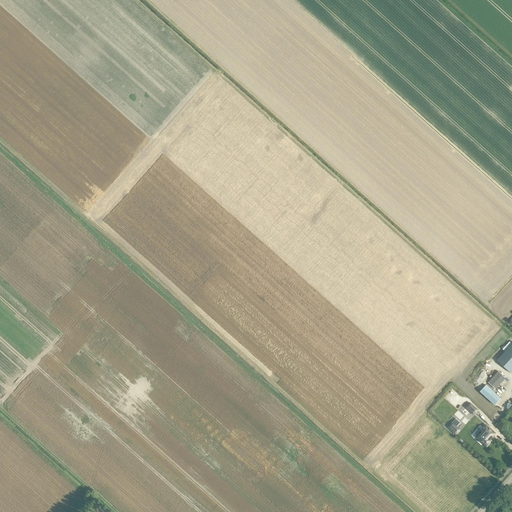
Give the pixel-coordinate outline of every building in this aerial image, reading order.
[(510,373),(511,370),(511,343),(497,360),(510,373)] [(495,367),(488,374),(491,377),(497,369),(495,367)] [(495,389),(506,378),(498,371),(488,382),(495,389)] [(495,405),(501,398),(486,385),(480,391),(495,405)] [(470,403),(466,407),(473,414),(474,413),(474,414),(477,411),(476,411),(477,410),(470,403)] [(456,419),(448,427),(456,434),(456,433),(457,433),(459,431),(459,430),(456,427),(460,423),(456,419)] [(486,425),(475,436),(487,446),(488,445),(489,445),(490,445),(490,444),(490,443),(491,443),(491,442),(492,441),(490,439),(495,433),(486,425)]
